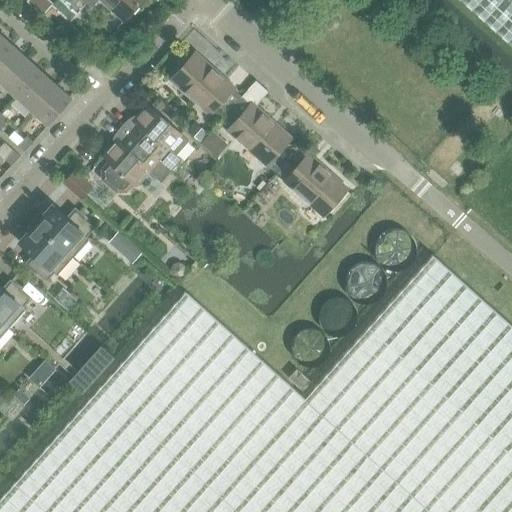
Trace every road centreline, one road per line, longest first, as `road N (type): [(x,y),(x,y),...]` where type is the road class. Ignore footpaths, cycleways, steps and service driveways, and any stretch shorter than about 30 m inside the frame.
road 1 (residential): [(460,219),(215,0)]
road 2 (residential): [(0,203),(184,0)]
